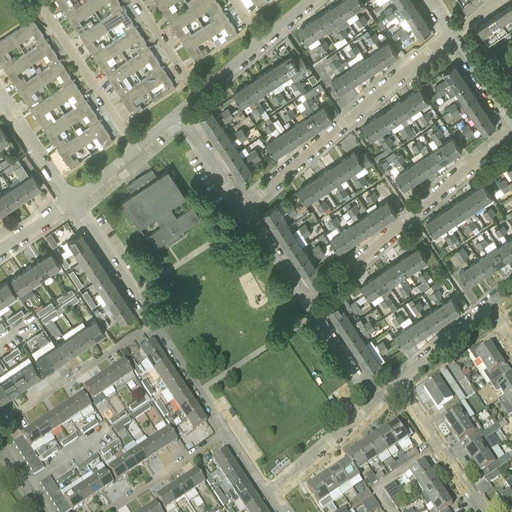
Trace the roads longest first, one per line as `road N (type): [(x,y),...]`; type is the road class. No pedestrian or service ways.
road 1 (residential): [(242,209),(450,30)]
road 2 (residential): [(307,304),(511,127)]
road 3 (residential): [(0,425),(153,322)]
road 4 (residential): [(136,149),(37,0)]
road 5 (residential): [(481,511),(395,386)]
road 6 (residential): [(100,511),(226,432)]
road 7 (residential): [(153,322),(74,201)]
road 8 (residential): [(268,493),(372,405)]
road 9 (residential): [(226,432),(153,322)]
road 10 (residential): [(395,386),(488,305)]
road 11 (residential): [(74,201),(6,99)]
road 12 (residential): [(372,405),(307,304)]
